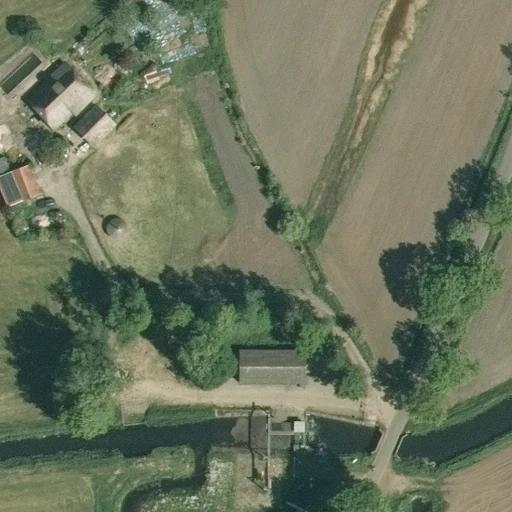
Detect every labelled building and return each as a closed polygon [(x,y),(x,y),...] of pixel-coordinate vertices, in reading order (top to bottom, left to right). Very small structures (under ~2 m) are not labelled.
[(94,96),(64,66),(26,102),(53,130),(72,112),(74,115),(94,96)] [(72,129),(90,148),(113,126),(95,107),(72,129)] [(16,171),(11,173),(22,202),(40,195),(28,166),(16,171)] [(177,369),(192,356),(180,343),(165,356),(177,369)] [(303,384),(303,352),(239,352),(239,384),(303,384)]
